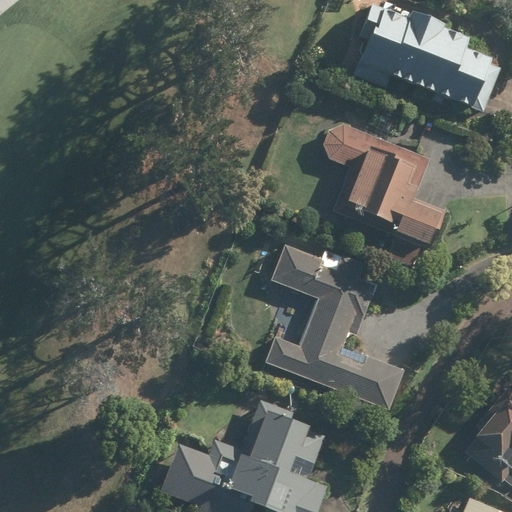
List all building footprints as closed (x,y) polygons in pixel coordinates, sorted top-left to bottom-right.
[(366,7),(340,70),(388,90),(392,80),(466,111),(488,59),(366,7)] [(428,162),(337,125),(320,167),(344,176),(331,210),(423,248),(438,212),(412,201),(428,162)] [(361,279),(365,267),(332,254),(327,266),(279,247),(266,282),(314,300),(295,349),(269,339),(258,366),(387,416),(402,376),(346,354),(373,284),(361,279)] [(511,382),(508,380),(474,420),(479,424),(474,430),(477,433),(465,447),(502,477),(505,474),(511,479),(511,382)] [(172,459),(157,503),(182,511),(312,511),(321,487),(304,481),(321,433),(255,409),(230,480),(172,459)] [(459,511),(486,511),(464,502),(459,511)]
